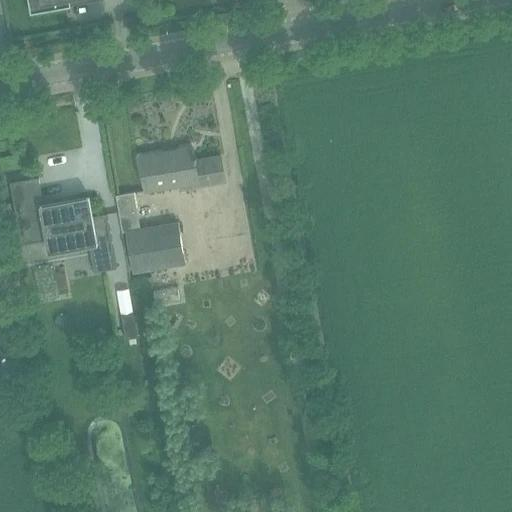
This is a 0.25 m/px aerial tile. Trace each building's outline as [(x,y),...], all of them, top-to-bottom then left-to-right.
[(28,0),(31,14),(72,7),(72,5),(70,0),(28,0)] [(200,186),(226,181),(221,157),(198,161),(197,156),(195,156),(193,148),(175,151),(176,154),(167,156),(167,154),(140,159),(146,191),(199,182),(200,186)] [(93,216),(90,200),(90,198),(69,202),(69,204),(45,209),(39,177),(10,182),(22,245),(24,244),(23,239),(46,235),(47,240),(49,240),(51,248),(89,241),(95,272),(117,268),(107,214),(93,216)] [(179,223),(126,232),(133,273),(186,263),(179,223)] [(152,302),(153,319),(179,317),(178,300),(152,302)] [(122,315),(126,339),(138,337),(134,313),(122,315)] [(310,495),(310,487),(307,480),(304,474),(300,469),(295,464),(288,461),(281,458),(275,458),(269,458),(262,459),(254,463),(248,468),(243,473),(240,480),(237,487),(237,493),(237,500),(239,507),(241,511),(305,511),(307,510),(310,502),(310,495)]
